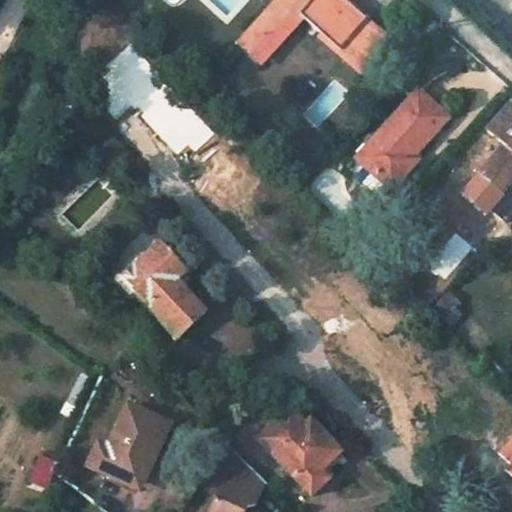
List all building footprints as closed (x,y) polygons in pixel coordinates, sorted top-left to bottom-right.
[(273,0),(246,30),(266,49),(297,15),(339,51),(368,19),(346,0),(273,0)] [(266,49),(246,30),(233,44),(253,62),(266,49)] [(418,90),(354,157),(370,172),(359,183),(377,200),(406,171),(401,167),(407,161),(447,117),(418,90)] [(511,104),(489,129),(506,146),(481,172),(502,192),(511,181),(511,104)] [(401,167),(406,171),(411,166),(407,161),(401,167)] [(174,338),(203,312),(174,281),(184,272),(158,244),(119,281),(174,338)] [(432,309),(451,323),(464,306),(445,292),(432,309)] [(510,370),(490,350),(480,360),(501,379),(510,370)] [(146,468),(168,426),(128,406),(106,448),(98,444),(86,465),(127,487),(139,464),(146,468)] [(310,494),(333,474),(323,464),(338,452),(310,421),(307,424),(303,420),(299,424),(289,412),(259,440),(310,494)] [(511,440),(500,453),(511,465),(511,440)] [(199,486),(215,497),(210,511),(266,511),(261,508),(256,511),(252,507),(258,503),(263,482),(228,445),(199,486)] [(70,511),(80,502),(59,485),(48,499),(64,511),(70,511)]
